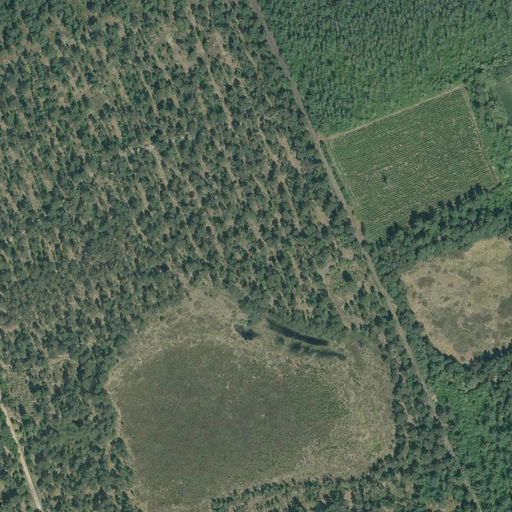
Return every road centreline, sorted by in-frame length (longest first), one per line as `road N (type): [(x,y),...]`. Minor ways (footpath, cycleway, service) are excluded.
road 1 (track): [(254,0),(482,511)]
road 2 (track): [(255,1),(92,31),(0,64)]
road 3 (track): [(43,511),(0,386)]
